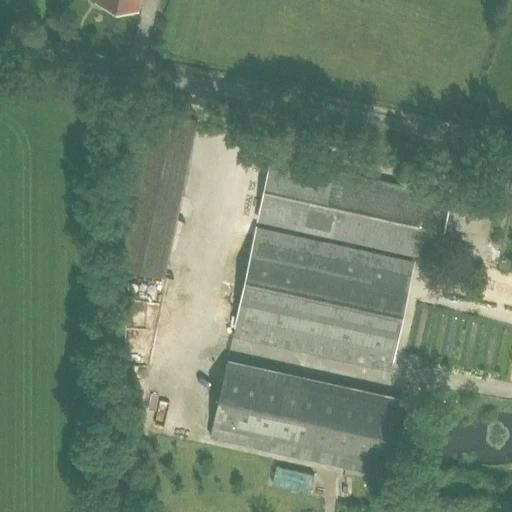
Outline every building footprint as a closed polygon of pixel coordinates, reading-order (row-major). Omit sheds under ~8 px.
[(97,0),(98,0),(138,9),(140,0),(97,0)] [(258,219),(437,259),(451,196),(272,156),(258,219)] [(389,369),(414,262),(258,226),(234,333),(389,369)] [(226,358),(210,437),(389,474),(404,398),(226,358)] [(272,483),(310,492),(314,473),(276,465),(272,483)] [(125,479),(116,485),(121,493),(130,486),(125,479)]
